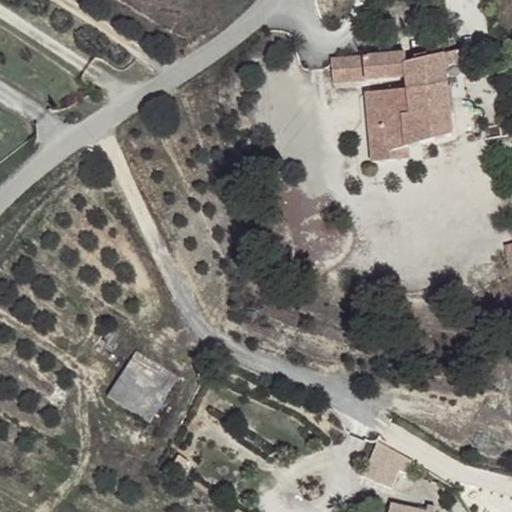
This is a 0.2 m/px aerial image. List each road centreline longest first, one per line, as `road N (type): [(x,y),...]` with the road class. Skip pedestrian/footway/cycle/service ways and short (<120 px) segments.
road 1 (unclassified): [(0,207),(52,145),(101,126),(270,0)]
road 2 (unknown): [(299,0),(312,30),(330,37),(368,24),(385,0)]
